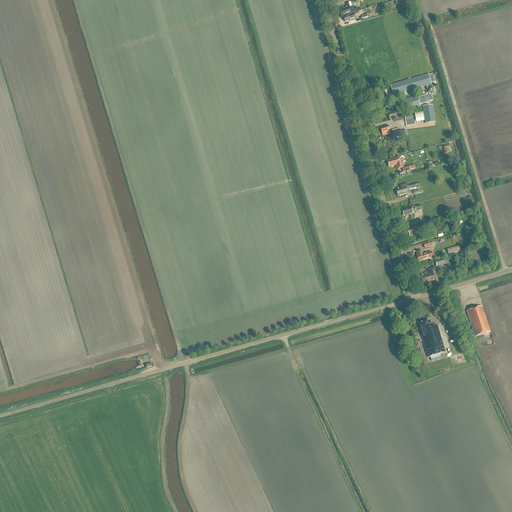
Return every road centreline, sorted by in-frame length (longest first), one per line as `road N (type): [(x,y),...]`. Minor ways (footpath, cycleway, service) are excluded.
road 1 (unclassified): [(0,416),(412,299)]
road 2 (unclassified): [(412,299),(322,0)]
